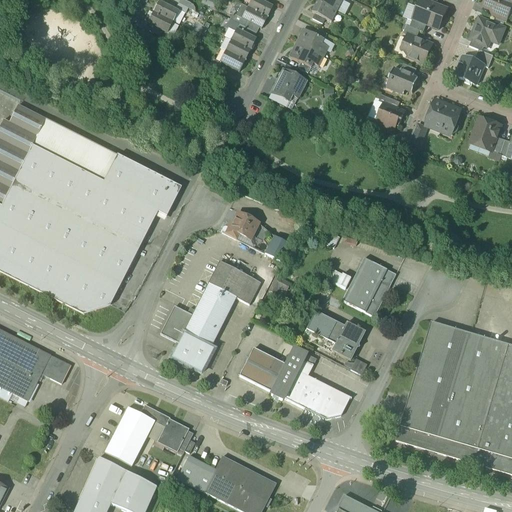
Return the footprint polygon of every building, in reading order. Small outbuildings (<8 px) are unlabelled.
[(190,5),(180,0),(178,5),(188,10),(190,5)] [(257,1),(255,0),(251,0),(247,10),(267,20),(272,9),(267,6),(257,1)] [(319,0),(318,3),(338,13),(343,2),(339,0),(319,0)] [(511,9),(511,7),(494,0),(487,0),(484,8),(495,13),(495,12),(507,17),(509,12),(511,11),(511,9)] [(424,2),(420,10),(418,9),(413,21),(426,26),(439,31),(447,11),(436,7),(424,2)] [(178,13),(158,3),(153,14),(172,24),(178,13)] [(338,13),(318,3),(312,14),(315,15),(325,20),(332,24),(338,13)] [(188,10),(178,5),(175,10),(185,15),(188,10)] [(267,20),(247,10),(241,21),(259,30),(261,31),(267,20)] [(507,17),(495,12),(495,13),(492,19),(506,24),(509,18),(507,17)] [(172,24),(153,14),(147,25),(149,26),(159,31),(167,35),(172,24)] [(325,20),(315,15),(313,21),(322,26),(325,20)] [(505,30),(479,20),(470,42),(472,43),(484,48),(488,49),(492,39),(500,42),(505,30)] [(259,30),(241,21),(239,26),(246,30),(256,35),(259,30)] [(426,26),(413,21),(410,28),(420,32),(423,34),(426,26)] [(239,26),(231,22),(228,28),(228,30),(230,31),(235,33),(236,31),(244,35),(246,30),(239,26)] [(159,31),(149,26),(146,32),(156,37),(159,31)] [(410,28),(407,27),(403,35),(408,37),(408,36),(417,40),(420,32),(410,28)] [(256,35),(246,30),(244,35),(253,40),(256,35)] [(235,33),(230,31),(225,40),(230,42),(235,33)] [(244,35),(236,31),(235,33),(230,42),(250,52),(256,41),(253,40),(244,35)] [(315,36),(304,31),(297,45),(324,59),(329,49),(323,46),(325,41),(315,36)] [(328,36),(318,31),(315,36),(325,41),(328,36)] [(417,40),(408,36),(408,37),(402,51),(409,54),(407,59),(424,66),(432,46),(417,40)] [(250,52),(230,42),(225,53),(245,63),(250,52)] [(484,48),(472,43),(470,48),(479,52),(482,53),(484,48)] [(324,59),(297,45),(289,59),(300,65),(310,70),(312,66),(319,69),(324,59)] [(482,53),(479,52),(474,63),(485,68),(484,68),(488,70),(493,58),(482,53)] [(245,63),(225,53),(219,64),(222,65),(239,74),(245,63)] [(474,63),(465,59),(462,61),(461,64),(462,66),(463,66),(461,71),(460,71),(458,72),(456,76),(457,79),(465,82),(465,84),(470,86),(470,84),(473,85),(476,79),(479,80),(484,68),(485,68),(474,63)] [(219,64),(212,61),(209,66),(219,71),(222,65),(219,64)] [(310,70),(300,65),(298,70),(308,75),(310,70)] [(417,71),(403,65),(401,71),(414,77),(417,71)] [(306,83),(283,71),(274,89),(292,99),(296,91),(301,93),(306,83)] [(400,74),(393,71),(389,81),(391,82),(389,87),(390,87),(389,90),(391,91),(404,96),(406,92),(412,95),(418,81),(413,79),(414,77),(401,71),(400,74)] [(236,79),(225,74),(223,79),(233,85),(236,79)] [(292,99),(274,89),(271,95),(289,104),(292,99)] [(400,104),(381,96),(378,103),(384,105),(397,110),(400,104)] [(437,103),(427,127),(450,136),(450,135),(455,124),(460,112),(437,103)] [(397,110),(384,105),(377,122),(384,125),(384,127),(394,131),(397,124),(400,125),(405,113),(397,110)] [(18,107),(9,124),(4,122),(0,128),(0,273),(83,316),(109,307),(156,213),(165,218),(179,190),(117,159),(117,158),(18,107)] [(501,128),(479,120),(469,146),(492,154),(497,139),(501,128)] [(455,124),(450,135),(453,136),(457,134),(459,129),(457,125),(455,124)] [(419,126),(410,148),(418,151),(427,130),(419,126)] [(505,142),(497,139),(492,154),(500,157),(505,142)] [(511,144),(505,142),(500,157),(507,159),(508,156),(509,156),(511,150),(509,150),(511,144)] [(251,222),(237,215),(231,228),(229,227),(227,231),(238,236),(249,242),(255,230),(248,227),(251,222)] [(238,236),(227,231),(225,236),(236,242),(238,236)] [(339,240),(327,234),(321,244),(334,251),(339,240)] [(289,246),(273,238),(264,256),(280,264),(289,246)] [(386,272),(363,260),(342,303),(365,315),(386,272)] [(260,285),(219,264),(208,286),(235,300),(249,307),(260,285)] [(386,272),(365,315),(374,320),(396,277),(386,272)] [(289,286),(276,280),(270,293),(274,295),(276,291),(281,289),(286,292),(289,286)] [(235,300),(208,286),(194,313),(189,310),(187,316),(174,309),(160,336),(178,346),(183,337),(210,351),(210,350),(235,300)] [(335,324),(315,314),(301,340),(322,351),(335,324)] [(335,324),(322,351),(331,356),(332,354),(331,353),(344,328),(335,324)] [(509,347),(432,324),(396,443),(474,466),(478,451),(509,347)] [(365,334),(346,325),(344,328),(331,353),(332,354),(350,363),(356,351),(359,350),(358,348),(365,334)] [(50,358),(0,332),(0,390),(27,404),(41,376),(50,358)] [(210,351),(183,337),(178,346),(171,361),(200,376),(213,352),(210,350),(210,351)] [(294,351),(283,345),(280,351),(275,362),(285,367),(271,395),(272,395),(270,397),(282,403),(283,401),(302,362),(306,356),(294,351)] [(511,347),(509,347),(478,451),(511,461),(511,347)] [(275,362),(253,351),(239,378),(271,395),(285,367),(275,362)] [(316,361),(306,356),(302,362),(313,368),(316,361)] [(50,358),(41,376),(61,386),(70,368),(50,358)] [(367,367),(355,361),(353,366),(350,371),(350,372),(361,378),(367,367)] [(351,400),(307,378),(313,368),(302,362),(283,401),(304,411),(325,422),(340,418),(349,401),(351,401),(351,400)] [(169,421),(144,408),(140,417),(154,424),(154,425),(164,430),(169,422),(169,421)] [(140,417),(127,410),(104,455),(131,469),(154,425),(154,424),(140,417)] [(188,432),(169,422),(164,430),(158,442),(165,445),(163,448),(176,455),(178,451),(187,433),(188,432)] [(187,433),(178,451),(184,454),(184,453),(189,443),(193,436),(187,433)] [(189,443),(184,453),(189,456),(195,445),(189,443)] [(511,461),(478,451),(474,466),(511,477),(511,461)] [(215,472),(188,459),(177,481),(203,494),(215,472)] [(262,511),(276,487),(222,459),(215,472),(203,494),(237,511),(262,511)] [(98,460),(74,511),(107,511),(110,507),(121,511),(146,511),(156,490),(98,460)] [(372,511),(345,498),(338,511),(372,511)]
